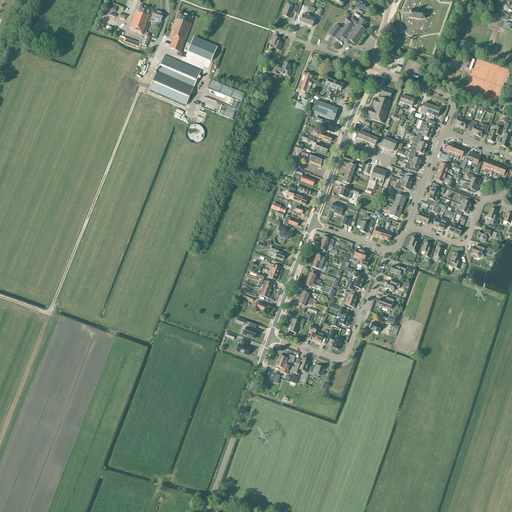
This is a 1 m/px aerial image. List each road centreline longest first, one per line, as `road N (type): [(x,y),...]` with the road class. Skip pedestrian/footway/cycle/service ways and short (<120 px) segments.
road 1 (residential): [(270,338),(343,358),(387,250)]
road 2 (tertiary): [(202,511),(270,338)]
road 3 (residential): [(405,227),(460,244),(482,201),(499,198)]
road 4 (tertiary): [(270,338),(312,224)]
